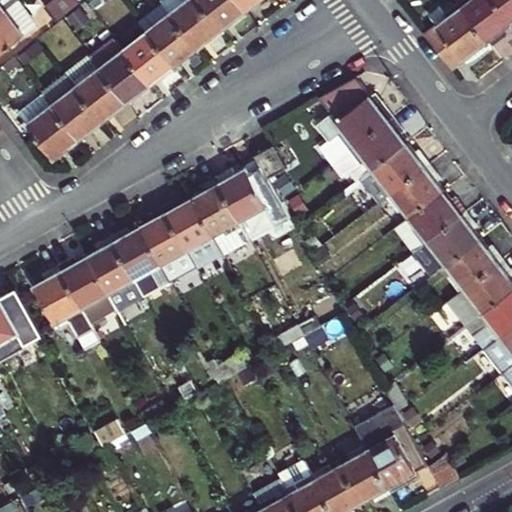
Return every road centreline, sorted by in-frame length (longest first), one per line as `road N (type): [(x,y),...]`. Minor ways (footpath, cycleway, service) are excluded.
road 1 (residential): [(369,2),(33,228)]
road 2 (residential): [(460,126),(369,2)]
